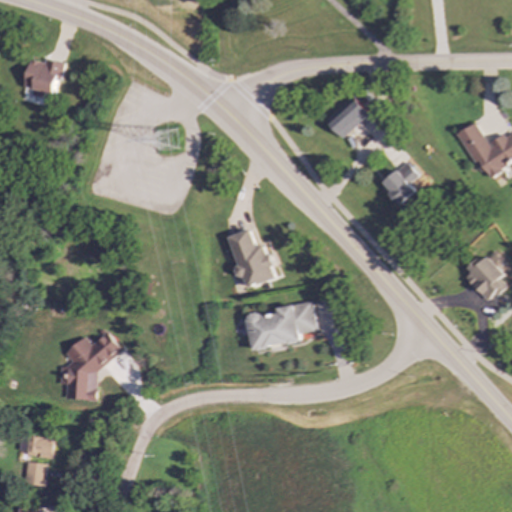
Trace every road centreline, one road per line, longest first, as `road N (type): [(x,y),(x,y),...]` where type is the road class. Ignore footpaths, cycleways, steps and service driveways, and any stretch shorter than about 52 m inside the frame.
road 1 (tertiary): [(6,0),(128,41),(200,87),(511,424)]
road 2 (residential): [(422,325),(376,376),(171,411),(146,432),(111,511)]
road 3 (residential): [(511,63),(309,67),(274,75),(224,113)]
